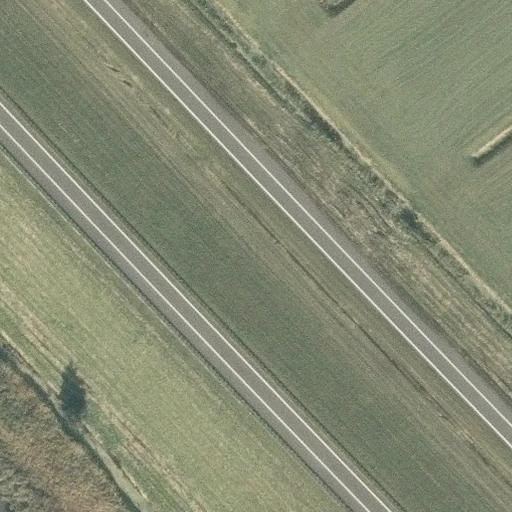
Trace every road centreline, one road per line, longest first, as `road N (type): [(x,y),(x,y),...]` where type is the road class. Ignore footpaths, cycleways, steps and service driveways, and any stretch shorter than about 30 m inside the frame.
road 1 (motorway): [(511,434),(96,0)]
road 2 (motorway): [(0,110),(383,511)]
